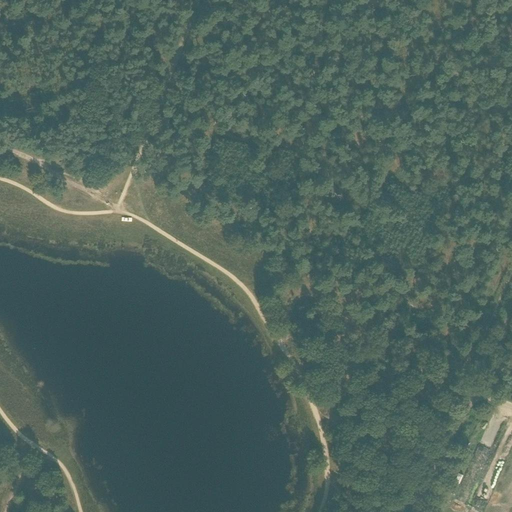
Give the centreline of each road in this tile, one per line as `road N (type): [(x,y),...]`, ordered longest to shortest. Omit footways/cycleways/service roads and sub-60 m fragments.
road 1 (track): [(329,494),(321,433),(304,387),(245,288),(121,209)]
road 2 (track): [(412,511),(511,300)]
road 3 (track): [(0,180),(71,213),(121,209)]
